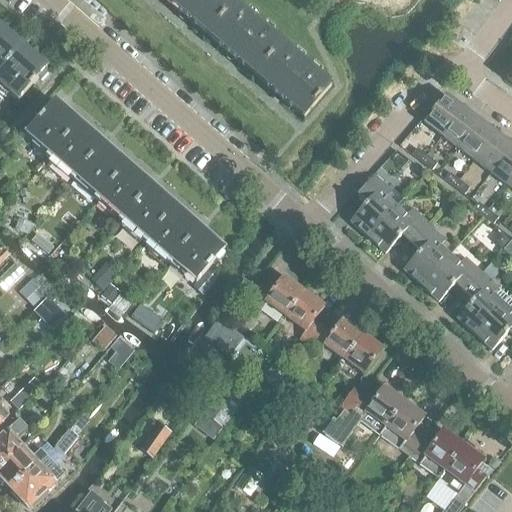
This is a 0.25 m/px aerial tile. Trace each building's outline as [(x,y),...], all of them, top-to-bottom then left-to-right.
[(163,0),(208,38),(236,5),(229,0),(163,0)] [(236,5),(208,38),(256,79),(284,47),(236,5)] [(0,28),(0,85),(19,102),(23,97),(28,91),(47,70),(0,28)] [(256,79),(304,121),(332,88),(284,47),(256,79)] [(29,102),(34,96),(28,91),(23,97),(29,102)] [(424,124),(442,138),(463,110),(445,97),(424,124)] [(45,159),(47,161),(78,125),(55,105),(27,137),(32,142),(49,156),(45,159)] [(442,138),(458,150),(479,123),(463,110),(442,138)] [(458,150),(474,163),(495,135),(479,123),(458,150)] [(94,201),(96,203),(127,167),(78,125),(47,161),(50,163),(53,160),(73,177),(70,181),(74,184),(77,180),(97,198),(94,201)] [(21,132),(13,141),(24,151),(32,142),(27,137),(21,132)] [(474,163),(491,175),(511,147),(495,135),(474,163)] [(491,175),(507,187),(511,180),(511,147),(491,175)] [(412,157),(422,165),(427,158),(417,150),(412,157)] [(427,158),(422,165),(432,172),(437,165),(427,158)] [(142,243),(144,245),(175,209),(127,167),(96,203),(98,205),(101,202),(121,219),(118,222),(122,226),(125,223),(145,240),(142,243)] [(444,182),(454,189),(459,182),(449,175),(444,182)] [(350,224),(368,240),(396,209),(386,199),(392,193),(375,178),(357,197),(367,206),(350,224)] [(459,182),(454,189),(464,197),(469,190),(459,182)] [(473,211),(483,219),(488,212),(478,204),(473,211)] [(175,209),(144,245),(146,247),(149,244),(169,262),(167,265),(171,268),(174,265),(196,284),(211,267),(224,252),(175,209)] [(402,237),(411,246),(429,226),(412,211),(406,218),(396,209),(368,240),(385,256),(402,237)] [(488,212),(483,219),(493,226),(498,219),(488,212)] [(36,226),(20,221),(15,232),(28,236),(36,226)] [(404,272),(421,288),(449,257),(440,248),(445,242),(429,226),(411,246),(420,254),(404,272)] [(503,251),(511,242),(502,233),(493,243),(503,251)] [(44,241),(38,248),(46,253),(51,247),(44,241)] [(5,252),(0,256),(0,267),(10,257),(5,252)] [(455,286),(465,294),(482,275),(465,260),(460,266),(449,257),(421,288),(439,304),(455,286)] [(196,284),(192,289),(204,298),(223,276),(211,267),(196,284)] [(457,321),(475,337),(503,305),(493,296),(499,290),(482,275),(465,294),(474,302),(457,321)] [(284,323),(287,320),(285,319),(304,293),(284,279),(273,294),(262,286),(248,305),(260,314),(266,305),(283,318),(281,320),(284,323)] [(48,295),(35,281),(33,280),(19,293),(34,310),(48,296),(48,295)] [(111,286),(101,298),(111,306),(119,297),(121,294),(111,286)] [(300,342),(309,349),(323,329),(314,323),(325,308),(304,293),(285,319),(287,320),(306,334),(300,342)] [(119,297),(111,306),(124,316),(131,307),(119,297)] [(48,298),(33,313),(45,324),(59,309),(48,298)] [(511,313),(503,305),(475,337),(492,353),(509,334),(511,337),(511,313)] [(154,335),(163,323),(140,306),(131,319),(154,335)] [(76,328),(82,321),(76,315),(70,322),(76,328)] [(204,340),(229,360),(244,340),(219,321),(204,340)] [(344,366),(346,363),(345,362),(363,336),(343,321),(332,336),(323,329),(309,349),(319,356),(325,348),(343,361),(341,364),(344,366)] [(104,352),(118,337),(107,328),(94,343),(104,352)] [(345,362),(346,363),(365,376),(383,350),(363,336),(345,362)] [(125,345),(119,340),(111,350),(117,355),(125,345)] [(142,378),(147,372),(140,366),(137,370),(135,373),(142,378)] [(63,378),(69,371),(66,368),(59,374),(63,378)] [(48,385),(56,393),(67,382),(63,378),(59,374),(48,385)] [(281,394),(293,403),(304,389),(292,380),(281,394)] [(249,396),(229,381),(203,415),(223,430),(249,396)] [(24,407),(40,391),(33,384),(17,400),(24,407)] [(361,424),(379,438),(381,436),(378,434),(381,430),(385,433),(387,430),(385,430),(405,403),(384,388),(373,403),(364,396),(349,415),(344,412),(337,422),(334,420),(323,435),(342,449),(361,424)] [(340,409),(344,412),(349,415),(364,396),(354,389),(340,409)] [(0,425),(2,423),(1,423),(10,415),(2,406),(2,405),(0,402),(0,425)] [(399,452),(408,458),(429,431),(420,425),(425,417),(405,403),(385,430),(387,430),(385,433),(381,430),(378,434),(381,436),(379,438),(399,452)] [(0,438),(0,468),(23,447),(15,439),(28,427),(21,419),(0,438)] [(140,451),(153,461),(172,434),(158,425),(140,451)] [(54,449),(64,457),(79,440),(77,438),(82,433),(75,426),(54,449)] [(408,458),(438,480),(439,478),(437,477),(440,473),(443,476),(445,472),(444,471),(463,445),(443,431),(439,438),(429,431),(408,458)] [(439,478),(438,480),(448,487),(446,489),(458,497),(456,499),(455,498),(444,511),(462,511),(464,510),(487,478),(477,471),(484,460),(463,445),(444,471),(445,472),(443,476),(440,473),(437,477),(439,478)] [(0,477),(12,490),(39,465),(48,457),(41,450),(33,458),(23,447),(0,468),(0,477)] [(39,465),(12,490),(30,509),(65,476),(56,466),(48,474),(39,465)]
